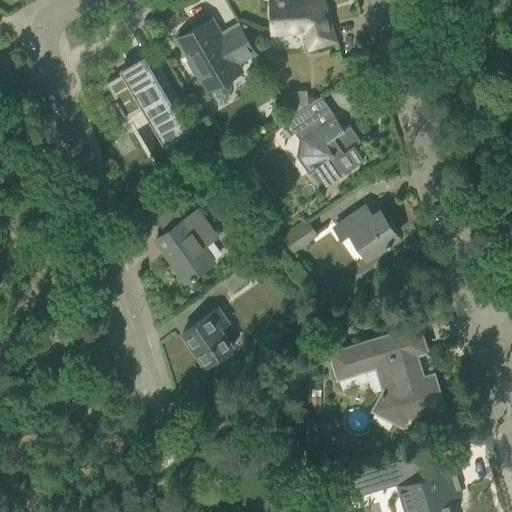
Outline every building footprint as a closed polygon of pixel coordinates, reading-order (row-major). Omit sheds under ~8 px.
[(268,0),(271,33),(304,32),(309,48),(335,40),(323,2),(319,3),(315,0),(314,0),(268,0)] [(229,94),(222,81),(241,70),(237,63),(254,53),(241,30),(223,40),(211,18),(176,38),(189,60),(186,61),(194,76),(197,74),(206,90),(209,89),(216,101),(219,103),(223,103),(227,101),(229,98),(229,94)] [(162,143),(186,130),(187,129),(175,107),(182,103),(157,62),(150,66),(144,55),(119,69),(121,73),(106,82),(114,96),(116,100),(113,101),(122,117),(126,114),(127,117),(142,108),(162,143)] [(317,98),(287,119),(300,138),(298,154),(308,169),(313,166),(325,184),(340,174),(339,172),(347,166),(348,168),(363,158),(354,144),(360,140),(349,124),(343,128),(334,115),(331,118),(317,98)] [(308,103),(286,104),(292,114),(308,103)] [(198,135),(206,131),(196,114),(189,118),(198,135)] [(364,206),(348,217),(334,227),(342,238),(350,232),(367,256),(396,236),(379,210),(371,216),(364,206)] [(197,210),(172,228),(155,239),(184,281),(212,262),(201,246),(215,236),(197,210)] [(306,223),(283,238),(291,250),(314,235),(306,223)] [(249,262),(223,280),(230,291),(257,273),(249,262)] [(291,286),(285,290),(291,301),(298,297),(291,286)] [(195,324),(182,333),(205,366),(233,347),(220,328),(228,323),(218,308),(195,324)] [(418,326),(360,343),(326,354),(333,375),(374,363),(383,391),(373,410),(395,422),(401,410),(418,405),(421,413),(442,406),(432,375),(422,378),(415,354),(425,351),(418,326)] [(317,336),(321,347),(337,342),(334,331),(317,336)] [(258,341),(256,346),(257,349),(260,352),(263,353),(267,352),(270,349),(271,346),(269,341),(266,339),(261,339),(258,341)] [(310,375),(308,411),(319,411),(321,375),(310,375)] [(398,461),(345,477),(352,498),(398,484),(398,486),(405,511),(448,511),(446,506),(449,505),(448,502),(446,502),(445,499),(461,494),(459,489),(461,489),(460,488),(459,488),(455,475),(456,475),(456,474),(454,474),(453,469),(405,484),(398,461)]
